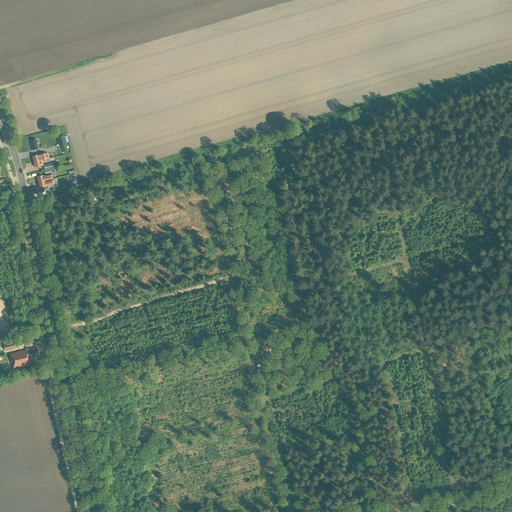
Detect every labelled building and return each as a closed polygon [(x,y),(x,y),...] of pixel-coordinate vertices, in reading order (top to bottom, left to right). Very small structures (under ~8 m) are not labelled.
[(64,135),(57,137),(60,147),(66,146),(64,135)] [(34,162),(42,160),(49,158),(48,153),(33,157),(34,162)] [(38,182),(53,179),(52,174),(37,177),(38,182)] [(53,179),(38,182),(40,188),(54,184),(53,179)] [(2,342),(4,350),(5,351),(18,348),(16,338),(2,342)] [(29,358),(38,356),(36,347),(26,350),(10,354),(14,369),(30,364),(29,358)]
